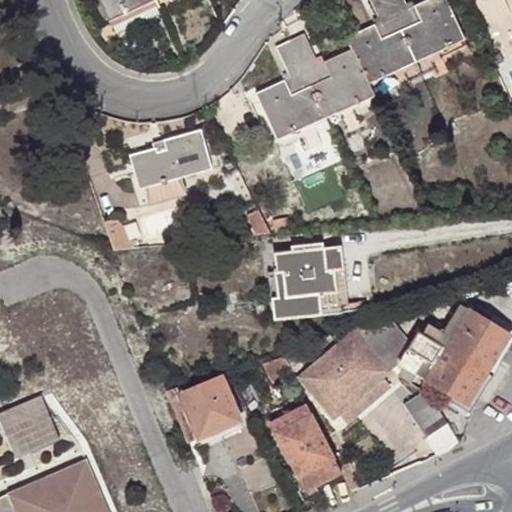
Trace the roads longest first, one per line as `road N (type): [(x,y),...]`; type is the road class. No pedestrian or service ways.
road 1 (unknown): [(184,511),(101,297),(73,286),(0,300)]
road 2 (residential): [(44,0),(68,59),(92,81),(122,94),(166,96),(193,91),(225,65),(273,0)]
road 3 (unknown): [(511,237),(381,258),(353,286)]
road 4 (tertiary): [(511,460),(431,487),(396,511)]
